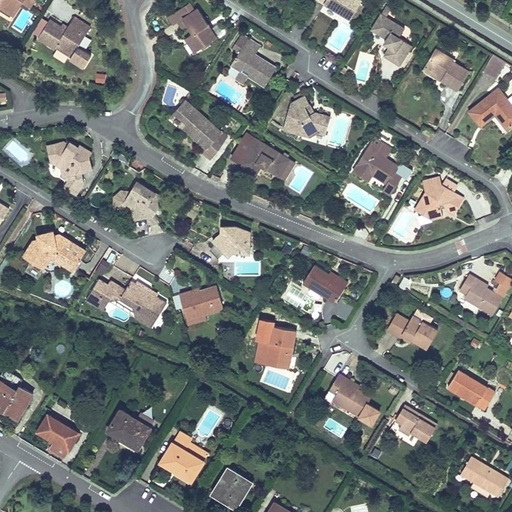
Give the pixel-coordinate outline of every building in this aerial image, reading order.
[(0,0),(0,5),(14,15),(22,1),(22,0),(0,0)] [(341,10),(339,12),(351,19),(352,17),(355,19),(358,15),(354,13),(360,4),(362,1),(360,0),(318,0),(337,11),(338,8),(341,10)] [(189,37),(198,50),(202,47),(209,43),(217,37),(198,8),(195,10),(190,3),(169,17),(173,24),(178,22),(182,29),(188,25),(193,34),(189,37)] [(390,43),(388,48),(382,56),(399,67),(412,46),(402,40),(402,39),(399,37),(405,28),(386,17),(391,8),(386,5),(381,13),(380,13),(370,30),(385,39),(385,40),(390,43)] [(66,30),(61,27),(50,20),(38,38),(54,48),(55,46),(72,56),(71,58),(84,67),(91,55),(78,47),(91,27),(74,17),(68,27),(66,30)] [(233,49),(239,53),(248,39),(242,35),(233,49)] [(194,52),(198,50),(189,37),(186,39),(194,52)] [(248,75),(249,76),(265,86),(277,68),(261,58),(259,60),(257,58),(258,56),(255,54),(260,46),(248,39),(239,53),(232,65),(241,70),(241,71),(243,68),(250,72),(248,75)] [(443,78),(440,81),(457,91),(469,71),(455,62),(456,60),(436,48),(425,67),(443,78)] [(506,62),(493,55),(483,71),(496,79),(506,62)] [(422,71),(440,81),(443,78),(425,67),(422,71)] [(244,83),(249,76),(248,75),(250,72),(243,68),(241,71),(241,70),(236,78),(244,83)] [(106,82),(106,73),(97,73),(96,81),(106,82)] [(498,116),(497,118),(507,131),(511,127),(511,105),(507,99),(498,87),(467,111),(480,127),(495,116),(497,114),(498,116)] [(294,97),(296,101),(305,95),(303,91),(294,97)] [(305,95),(296,101),(292,103),(284,129),(300,134),(301,129),(306,131),(309,137),(317,133),(325,135),(331,117),(315,112),(310,103),(305,95)] [(172,116),(176,121),(190,104),(186,100),(172,116)] [(211,144),(218,151),(227,137),(190,104),(176,121),(189,132),(191,130),(194,133),(192,134),(206,147),(207,148),(211,144)] [(280,176),(290,159),(248,133),(243,140),(252,146),(241,163),(257,173),(262,165),(263,163),(267,166),(266,168),(280,176)] [(374,137),(372,142),(379,146),(382,142),(374,137)] [(232,158),(241,163),(252,146),(243,140),(232,158)] [(57,152),(51,160),(61,166),(64,177),(69,180),(65,187),(77,194),(84,183),(81,172),(92,169),(89,157),(92,153),(80,145),(78,147),(70,141),(68,144),(64,141),(55,143),(57,152)] [(363,173),(371,177),(372,176),(374,173),(396,187),(402,178),(410,175),(413,170),(401,162),(399,166),(386,158),(392,148),(382,142),(379,146),(372,142),(353,171),(361,176),(363,173)] [(48,145),(51,160),(57,152),(55,143),(48,145)] [(211,159),(218,151),(211,144),(207,148),(206,147),(202,152),(211,159)] [(295,162),(290,159),(280,176),(285,179),(295,162)] [(390,196),(396,187),(374,173),(372,176),(387,185),(383,191),(390,196)] [(454,192),(442,185),(440,177),(423,181),(426,192),(416,209),(424,214),(430,213),(432,219),(443,216),(441,207),(445,206),(445,209),(453,214),(463,198),(454,192)] [(447,178),(442,185),(454,192),(458,185),(447,178)] [(125,201),(128,203),(133,205),(135,218),(155,214),(160,206),(158,201),(161,196),(150,189),(148,192),(145,190),(147,187),(137,181),(130,191),(125,201)] [(122,212),(128,203),(125,201),(130,191),(122,190),(115,196),(115,206),(118,212),(122,212)] [(482,199),(473,203),(478,215),(488,210),(482,199)] [(0,223),(10,208),(0,202),(0,223)] [(224,228),(221,232),(212,240),(215,244),(224,253),(228,258),(234,253),(251,253),(251,231),(236,225),(224,224),(224,228)] [(45,235),(45,232),(38,234),(39,239),(34,240),(24,256),(43,268),(48,261),(47,258),(48,256),(55,255),(56,256),(57,259),(74,270),(86,251),(60,235),(55,236),(54,231),(48,232),(49,234),(45,235)] [(293,248),(286,243),(282,250),(289,255),(293,248)] [(218,259),(224,253),(215,244),(210,250),(218,259)] [(312,248),(304,244),(301,252),(308,256),(312,248)] [(347,284),(330,273),(315,263),(304,282),(335,302),(347,284)] [(331,270),(330,273),(347,284),(349,281),(331,270)] [(475,281),(477,278),(470,274),(460,289),(467,294),(465,297),(493,314),(503,298),(487,288),(475,281)] [(394,280),(393,279),(392,282),(396,284),(401,277),(397,275),(394,280)] [(143,306),(136,318),(151,327),(167,302),(157,296),(159,293),(137,280),(136,282),(131,279),(126,288),(111,279),(108,283),(100,277),(85,299),(103,310),(113,294),(132,307),(135,301),(143,306)] [(402,277),(399,287),(405,289),(409,280),(402,277)] [(489,285),(477,278),(475,281),(487,288),(489,285)] [(200,289),(199,287),(179,292),(187,319),(205,313),(206,315),(224,310),(217,284),(200,289)] [(132,307),(136,318),(143,306),(135,301),(132,307)] [(404,334),(413,339),(428,348),(439,330),(430,324),(433,318),(418,309),(414,316),(413,315),(410,321),(397,313),(388,329),(402,337),(404,334)] [(207,319),(206,315),(205,313),(187,319),(189,324),(207,319)] [(289,353),(293,354),(298,330),(273,325),(269,341),(259,339),(255,361),(286,367),(289,353)] [(411,342),(413,339),(404,334),(402,337),(411,342)] [(471,343),(477,347),(480,342),(475,338),(471,343)] [(478,405),(488,388),(458,370),(448,386),(461,394),(463,392),(468,395),(466,397),(478,405)] [(339,373),(337,376),(359,389),(360,386),(339,373)] [(1,374),(0,375),(0,379),(17,389),(19,385),(1,374)] [(359,389),(337,376),(330,389),(337,393),(333,399),(360,415),(360,416),(372,424),(380,411),(368,403),(372,397),(359,389)] [(0,406),(5,409),(4,411),(18,419),(33,393),(19,385),(17,389),(0,379),(0,406)] [(495,393),(488,388),(478,405),(485,409),(495,393)] [(410,412),(412,409),(405,404),(398,415),(394,422),(401,426),(398,431),(408,437),(410,434),(426,444),(438,424),(427,417),(422,419),(410,412)] [(144,423),(137,419),(121,409),(108,430),(121,438),(123,436),(140,446),(149,430),(142,426),(144,423)] [(427,417),(412,409),(410,412),(422,419),(427,417)] [(141,412),(137,419),(144,423),(142,426),(149,430),(151,427),(155,421),(141,412)] [(392,421),(394,422),(398,415),(395,413),(393,416),(388,413),(382,422),(389,426),(392,421)] [(54,442),(69,451),(80,433),(49,414),(38,432),(54,442)] [(180,430),(173,441),(204,461),(209,454),(190,442),(193,438),(180,430)] [(177,467),(175,471),(191,481),(204,461),(173,441),(163,458),(177,467)] [(65,457),(69,451),(54,442),(50,448),(65,457)] [(499,496),(509,479),(471,456),(461,473),(475,481),(471,487),(488,497),(492,491),(499,496)] [(160,462),(175,471),(177,467),(163,458),(160,462)] [(238,490),(246,478),(228,467),(214,490),(230,501),(232,496),(231,495),(235,488),(238,490)] [(253,482),(246,478),(238,490),(235,488),(231,495),(232,496),(230,501),(214,490),(212,493),(236,509),(253,482)] [(444,496),(441,501),(446,505),(449,500),(444,496)] [(290,511),(275,503),(269,511),(290,511)]
